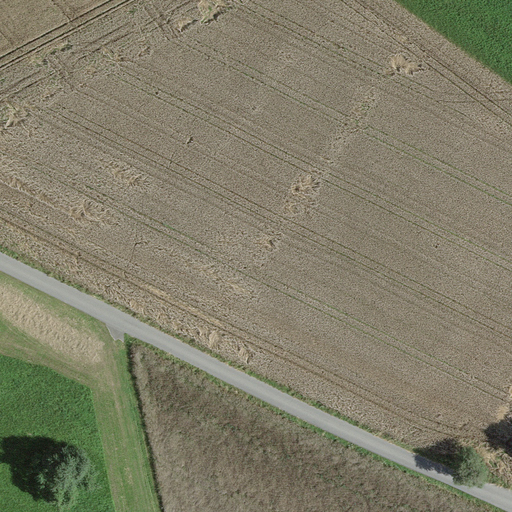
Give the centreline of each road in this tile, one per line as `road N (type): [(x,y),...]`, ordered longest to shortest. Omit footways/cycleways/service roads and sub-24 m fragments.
road 1 (unclassified): [(0,262),(362,444),(511,503)]
road 2 (track): [(114,318),(154,511)]
